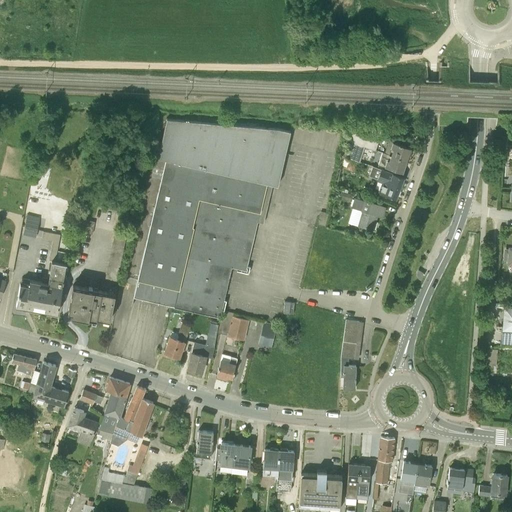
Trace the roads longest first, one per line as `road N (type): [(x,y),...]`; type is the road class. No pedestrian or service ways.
road 1 (track): [(0,63),(328,67),(434,54)]
road 2 (unclassified): [(412,330),(383,318),(376,299),(428,140),(434,54),(461,16)]
road 3 (tertiary): [(379,412),(353,422),(246,409),(85,357)]
road 4 (secondary): [(464,206),(482,36)]
road 5 (secondary): [(412,330),(464,206)]
